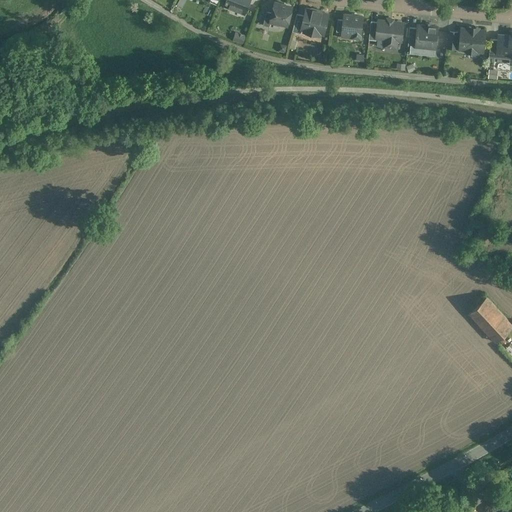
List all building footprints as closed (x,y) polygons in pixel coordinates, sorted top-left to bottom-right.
[(226,0),(224,5),(246,13),(250,0),(226,0)] [(292,8),(274,4),(272,14),(270,23),(278,25),(279,24),(287,26),(292,8)] [(312,10),(306,9),(304,17),(301,29),(302,29),(323,35),(328,14),(323,13),(323,12),(312,9),(312,10)] [(266,12),(263,26),(269,27),(270,23),(272,14),(266,12)] [(304,17),(296,15),(292,32),(300,34),(302,29),(301,29),(304,17)] [(363,17),(344,15),(343,21),(342,33),(353,34),(353,38),(360,39),(363,17)] [(404,24),(378,21),(377,23),(375,39),(376,39),(386,40),(385,47),(396,48),(396,41),(401,42),(404,24)] [(377,23),(371,22),(368,40),(376,41),(376,39),(375,39),(377,23)] [(437,27),(418,25),(417,29),(416,47),(435,49),(437,27)] [(478,28),(469,27),(468,29),(461,29),(459,49),(466,50),(466,52),(476,53),(476,51),(483,52),(485,31),(478,30),(478,28)] [(417,29),(409,28),(408,46),(416,47),(417,29)] [(457,33),(449,32),(448,48),(456,49),(457,33)] [(510,37),(498,35),(497,46),(509,47),(510,37)] [(511,36),(510,37),(509,47),(497,46),(496,53),(509,54),(509,56),(511,56),(511,36)] [(491,232),(481,228),(473,249),(483,253),(491,232)] [(511,326),(485,297),(468,313),(495,342),(511,326)]
